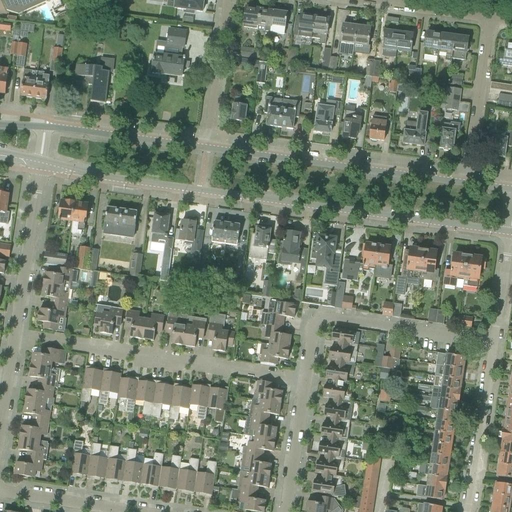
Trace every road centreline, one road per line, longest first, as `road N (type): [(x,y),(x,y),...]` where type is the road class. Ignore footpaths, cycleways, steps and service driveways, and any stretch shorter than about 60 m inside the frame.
road 1 (secondary): [(39,159),(107,178),(509,232)]
road 2 (residential): [(302,382),(13,334)]
road 3 (secondary): [(467,184),(206,148)]
road 4 (residential): [(302,382),(310,326),(328,316),(489,344)]
road 5 (residential): [(13,334),(39,159)]
road 6 (residential): [(466,511),(489,344)]
road 7 (residential): [(467,184),(488,18)]
road 8 (secondary): [(206,148),(44,127)]
road 9 (residential): [(226,0),(206,148)]
road 10 (residential): [(488,18),(354,0)]
road 11 (residential): [(133,511),(0,490)]
road 12 (residential): [(282,511),(302,382)]
